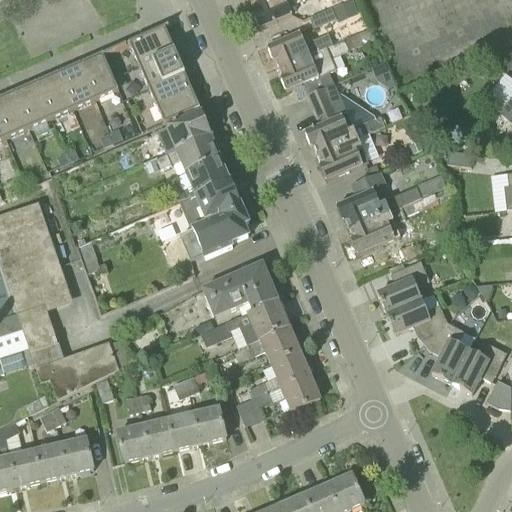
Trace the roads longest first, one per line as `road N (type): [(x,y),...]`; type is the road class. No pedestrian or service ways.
road 1 (residential): [(376,412),(199,0)]
road 2 (residential): [(138,511),(376,412)]
